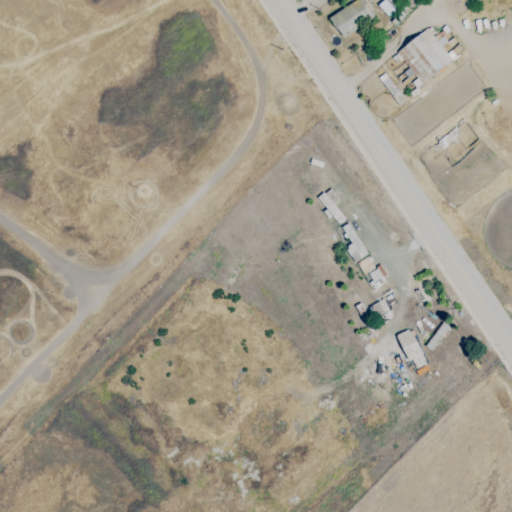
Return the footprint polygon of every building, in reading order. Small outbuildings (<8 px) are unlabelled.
[(345,37),(339,29),(338,30),(330,18),(355,0),(366,0),(373,10),(370,12),(373,18),(345,37)] [(394,25),(391,21),(398,14),(394,6),(388,0),(397,0),(398,1),(403,10),(402,10),(405,14),(394,25)] [(441,36),(439,33),(447,26),(450,29),(441,36)] [(423,83),(398,52),(428,28),(434,37),(438,34),(441,37),(437,40),(453,59),(423,83)] [(395,102),(382,83),(389,78),(402,97),(395,102)] [(340,224),(333,215),(329,218),(324,211),(327,208),(318,197),(324,192),(325,193),(332,188),(340,199),(334,204),(346,219),(340,224)] [(354,263),(346,250),(349,248),(348,246),(352,243),(348,236),(346,237),(344,234),(346,233),(342,227),(349,223),(368,254),(354,263)] [(360,269),(358,266),(366,261),(368,264),(360,269)] [(373,285),(371,282),(373,280),(369,273),(378,268),(384,278),(373,285)] [(374,317),(369,307),(383,299),(389,309),(374,317)] [(432,350),(426,346),(443,322),(449,327),(432,350)] [(426,363),(409,328),(396,334),(413,369),(426,363)] [(419,375),(416,371),(427,365),(430,369),(419,375)]
